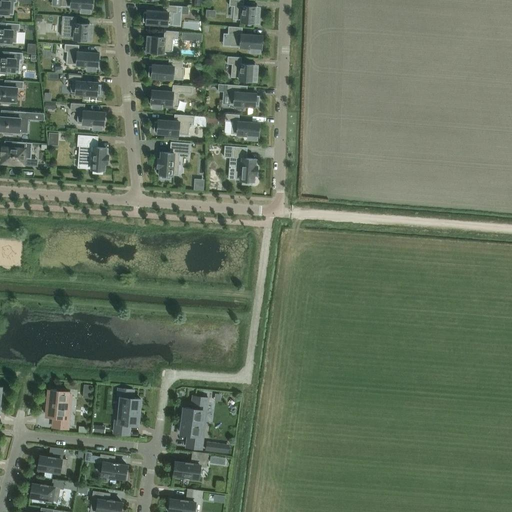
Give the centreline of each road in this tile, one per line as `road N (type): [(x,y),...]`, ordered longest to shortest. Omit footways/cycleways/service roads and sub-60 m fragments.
road 1 (track): [(267,223),(246,370),(235,378),(172,379),(159,419)]
road 2 (track): [(511,229),(293,212)]
road 3 (residential): [(285,0),(278,212)]
road 4 (residential): [(136,201),(118,0)]
road 5 (unclassified): [(278,212),(136,201)]
road 6 (unclassified): [(136,201),(0,190)]
road 7 (residential): [(21,434),(153,446)]
